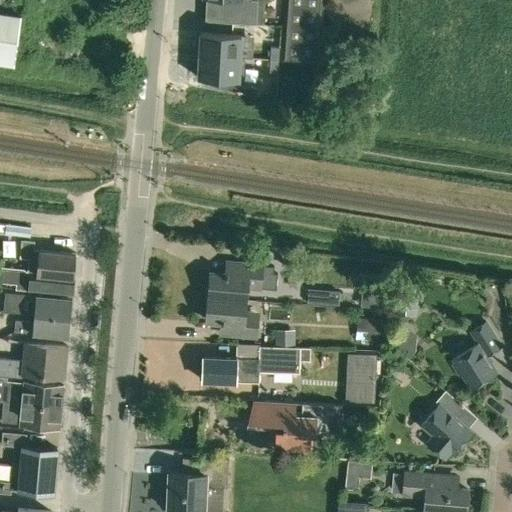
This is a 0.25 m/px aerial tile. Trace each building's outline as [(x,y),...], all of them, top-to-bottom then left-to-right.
[(225,0),(224,22),(256,24),(257,0),(225,0)] [(319,64),(323,0),(283,0),(280,61),(319,64)] [(0,13),(0,62),(12,65),(19,16),(0,13)] [(200,31),(199,54),(241,56),(242,33),(200,31)] [(270,59),(278,59),(279,47),(270,46),(270,59)] [(240,79),(241,56),(199,54),(198,77),(240,79)] [(278,72),(278,59),(270,59),(269,71),(278,72)] [(31,259),(29,274),(73,278),(76,253),(33,249),(34,241),(24,240),(22,258),(31,259)] [(282,251),(280,263),(297,266),(299,254),(282,251)] [(210,271),(208,295),(245,298),(246,289),(262,291),(262,288),(276,289),(277,274),(273,274),(273,265),(238,262),(237,273),(224,272),(210,271)] [(73,278),(29,274),(23,269),(0,266),(0,282),(16,284),(15,289),(72,294),(73,278)] [(387,286),(361,283),(359,306),(385,308),(387,286)] [(411,320),(415,286),(396,284),(391,317),(411,320)] [(302,288),(302,302),(336,303),(336,289),(302,288)] [(5,292),(3,311),(34,314),(70,317),(71,298),(5,292)] [(208,295),(206,319),(219,320),(234,322),(233,334),(254,336),(256,323),(250,322),(251,311),(244,310),(245,298),(208,295)] [(15,320),(14,332),(32,333),(41,334),(57,336),(68,337),(70,317),(34,314),(33,322),(15,320)] [(384,319),(357,317),(356,340),(382,342),(384,319)] [(500,347),(484,322),(468,333),(476,343),(451,359),(453,362),(449,364),(458,377),(461,375),(470,390),(496,373),(485,356),(500,347)] [(387,346),(409,350),(413,329),(392,324),(387,346)] [(275,335),(275,347),(295,347),(295,336),(275,335)] [(22,374),(48,376),(64,378),(67,347),(23,343),(22,360),(6,358),(6,368),(0,367),(0,375),(22,378),(22,374)] [(230,353),(230,343),(211,343),(211,353),(230,353)] [(298,360),(299,347),(295,347),(275,347),(237,346),(236,358),(202,357),(201,381),(257,383),(258,372),(298,373),(298,360)] [(311,348),(299,347),(298,360),(311,360),(311,348)] [(349,352),(347,400),(374,402),(376,354),(349,352)] [(63,386),(23,382),(4,381),(2,401),(61,406),(63,386)] [(453,454),(471,433),(461,425),(470,413),(444,391),(434,403),(437,405),(420,426),(432,436),(426,444),(443,459),(450,451),(453,454)] [(270,430),(275,430),(274,447),(309,449),(310,432),(328,433),(340,416),(340,404),(252,400),(247,422),(270,424),(270,430)] [(0,422),(60,428),(61,406),(2,401),(0,417),(0,422)] [(3,432),(1,445),(14,447),(12,465),(56,469),(58,450),(26,446),(27,434),(3,432)] [(353,445),(352,461),(372,461),(373,446),(353,445)] [(228,459),(182,457),(181,473),(168,473),(167,511),(197,511),(203,511),(205,487),(227,488),(228,459)] [(360,477),(362,462),(348,460),(346,475),(360,477)] [(0,481),(0,493),(10,495),(11,491),(53,495),(56,469),(12,465),(10,483),(0,481)] [(423,497),(422,510),(450,511),(463,511),(465,489),(455,488),(456,476),(438,474),(402,472),(400,495),(423,497)] [(339,501),(338,511),(365,511),(367,503),(339,501)]
